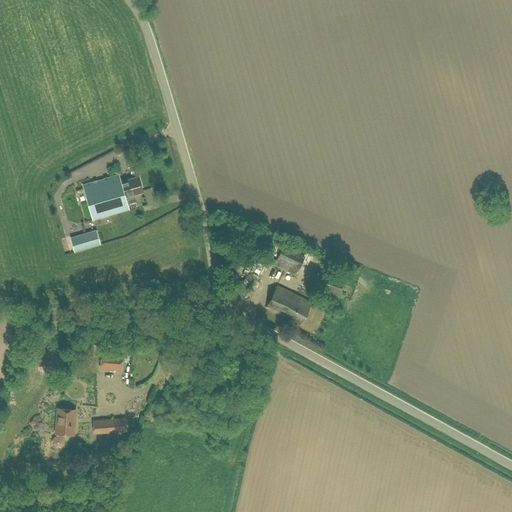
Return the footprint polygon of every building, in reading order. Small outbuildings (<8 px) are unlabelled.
[(125,196),(142,192),(139,178),(121,183),(119,175),(83,184),(92,219),(128,209),(125,196)] [(74,235),(76,250),(103,246),(101,231),(74,235)] [(306,255),(285,244),(275,263),(297,274),(306,255)] [(316,269),(310,285),(340,296),(346,280),(316,269)] [(250,272),(244,283),(253,288),(259,277),(250,272)] [(302,324),(313,302),(278,285),(267,306),(302,324)] [(103,351),(101,367),(121,369),(123,354),(103,351)] [(74,426),(75,410),(58,408),(56,433),(57,433),(57,436),(56,436),(53,439),(53,443),(56,446),(60,447),(63,444),(63,440),(61,437),(60,436),(60,434),(73,435),(73,432),(74,431),(75,427),(74,426)] [(93,421),(94,433),(126,430),(125,418),(93,421)]
